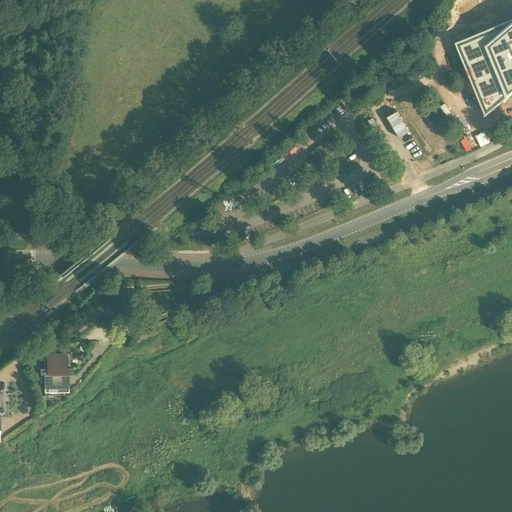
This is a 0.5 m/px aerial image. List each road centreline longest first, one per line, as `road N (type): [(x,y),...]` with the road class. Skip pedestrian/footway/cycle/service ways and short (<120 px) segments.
road 1 (unclassified): [(70,249),(358,0)]
road 2 (secondary): [(131,264),(234,264),(300,248),(427,196)]
